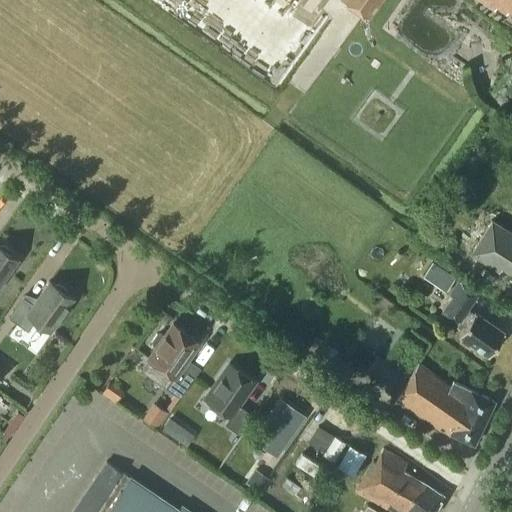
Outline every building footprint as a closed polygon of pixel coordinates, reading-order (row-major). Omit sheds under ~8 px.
[(345,0),(343,3),(370,22),(384,0),(345,0)] [(511,0),(477,0),(495,12),(497,9),(506,15),(507,13),(511,15),(511,0)] [(511,234),(492,222),(470,256),(498,273),(501,269),(511,275),(511,234)] [(0,283),(18,258),(13,254),(12,250),(4,245),(0,245),(0,244),(0,283)] [(424,276),(447,291),(456,278),(433,262),(424,276)] [(9,317),(19,324),(27,330),(35,319),(50,330),(73,297),(68,293),(67,290),(59,284),(56,284),(50,280),(34,303),(24,296),(9,317)] [(452,298),(446,306),(443,310),(465,326),(458,335),(462,338),(460,340),(468,345),(469,343),(488,357),(504,335),(475,313),(473,315),(468,311),(478,297),(459,283),(449,296),(452,298)] [(157,347),(149,358),(174,375),(166,387),(180,397),(196,374),(183,365),(199,341),(173,323),(165,335),(161,333),(157,333),(152,340),(153,344),(157,347)] [(377,355),(366,371),(388,386),(385,390),(398,399),(397,401),(448,438),(450,434),(473,446),(494,404),(453,383),(451,388),(419,365),(412,376),(400,368),(399,370),(377,355)] [(229,363),(205,397),(230,415),(225,423),(238,433),(252,413),(239,404),(255,381),(229,363)] [(110,380),(102,391),(116,402),(124,390),(110,380)] [(283,398),(257,438),(280,453),(306,413),(283,398)] [(168,412),(154,401),(143,418),(157,428),(168,412)] [(11,436),(24,415),(17,411),(4,431),(0,428),(0,438),(4,442),(9,434),(11,436)] [(170,417),(163,428),(175,436),(182,425),(170,417)] [(337,461),(347,443),(337,437),(327,455),(337,461)] [(354,477),(367,454),(351,445),(338,467),(354,477)] [(432,511),(442,494),(402,470),(406,462),(382,448),(374,461),(372,460),(349,501),(357,505),(368,498),(387,509),(388,507),(396,511),(432,511)] [(193,511),(182,504),(179,509),(130,475),(130,476),(107,460),(71,511),(193,511)] [(259,490),(268,478),(256,469),(247,482),(259,490)]
